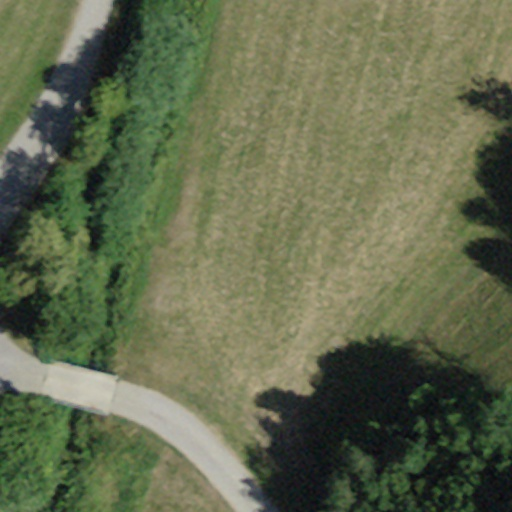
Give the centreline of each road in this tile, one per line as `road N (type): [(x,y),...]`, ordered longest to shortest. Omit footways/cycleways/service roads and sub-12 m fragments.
road 1 (track): [(260,511),(226,466),(178,423),(148,406),(0,364)]
road 2 (track): [(0,190),(52,114),(82,0)]
